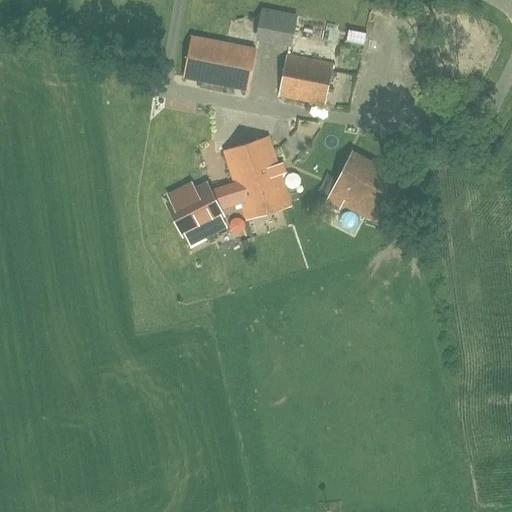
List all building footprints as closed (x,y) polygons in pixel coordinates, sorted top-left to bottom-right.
[(262,11),(257,34),(293,41),(297,17),(262,11)] [(232,34),(253,39),(257,20),(236,16),(232,34)] [(343,28),(342,38),(366,38),(366,29),(343,28)] [(192,38),(184,77),(248,90),(256,50),(192,38)] [(287,56),(279,97),(325,105),(333,64),(287,56)] [(203,238),(228,225),(219,209),(240,202),(246,221),(291,206),(269,138),(225,152),(235,185),(211,193),(207,185),(187,195),(184,189),(169,196),(172,203),(168,205),(183,235),(198,228),(203,238)] [(381,226),(406,179),(353,152),(329,200),(381,226)]
